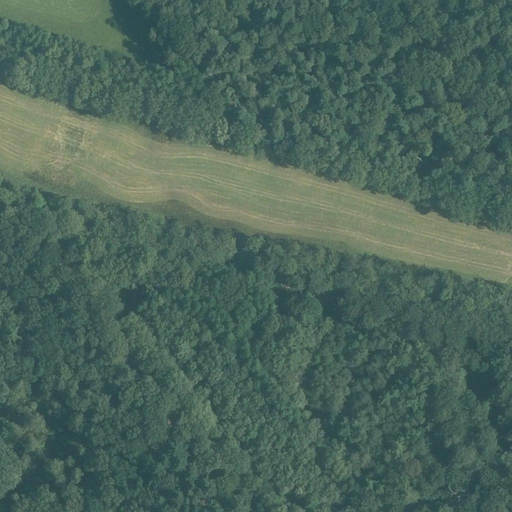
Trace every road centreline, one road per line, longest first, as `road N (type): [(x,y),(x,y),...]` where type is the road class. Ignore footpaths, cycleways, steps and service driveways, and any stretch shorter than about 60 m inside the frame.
road 1 (track): [(511,315),(0,202)]
road 2 (track): [(39,214),(40,236),(261,511)]
